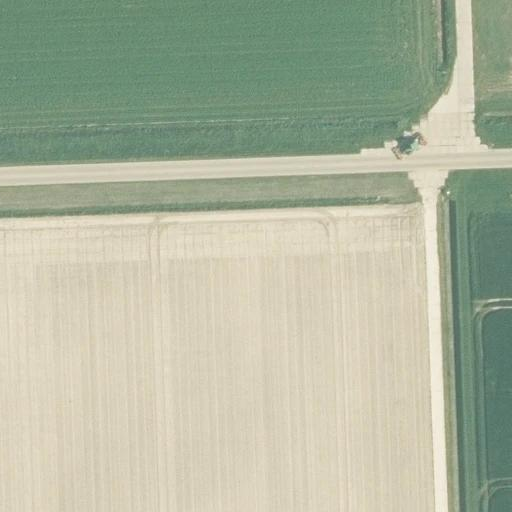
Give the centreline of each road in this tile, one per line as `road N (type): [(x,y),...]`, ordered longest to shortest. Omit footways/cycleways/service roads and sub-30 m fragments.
road 1 (track): [(438,511),(424,165),(462,74),(459,0)]
road 2 (unclassified): [(0,180),(511,162)]
